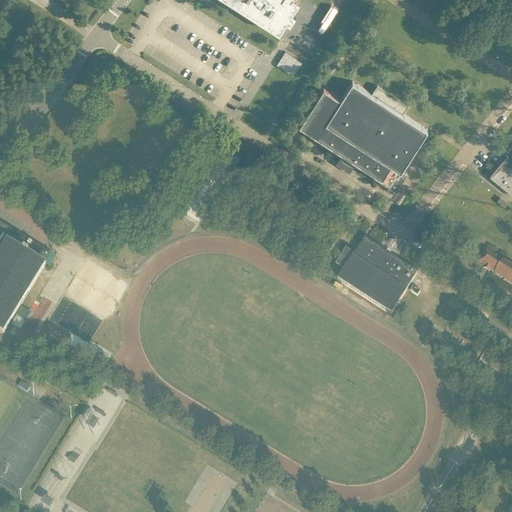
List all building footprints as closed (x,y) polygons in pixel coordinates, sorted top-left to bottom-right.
[(232,0),(280,31),(287,19),(291,22),(296,13),(293,11),(299,0),(232,0)] [(286,50),(277,64),(294,75),(303,61),(286,50)] [(310,136),(343,157),(339,163),(349,169),(353,164),(396,192),(408,174),(401,170),(428,129),(403,113),(409,104),(378,84),(372,93),(352,80),(341,99),(323,87),(299,125),(312,133),(310,136)] [(490,176),(497,181),(511,193),(511,144),(505,152),(509,155),(504,161),(502,160),(490,176)] [(396,201),(400,204),(407,194),(403,191),(396,201)] [(497,200),(505,207),(509,202),(501,196),(497,200)] [(45,266),(44,265),(51,255),(0,223),(0,333),(3,335),(45,266)] [(344,272),(337,282),(391,316),(406,292),(417,274),(395,260),(396,259),(390,255),(391,253),(387,251),(386,252),(380,248),(379,250),(365,241),(355,256),(345,250),(336,266),(344,271),(344,272)] [(479,263),(490,270),(495,274),(495,275),(511,285),(511,267),(503,262),(503,263),(496,259),(494,261),(492,259),(493,257),(486,252),(479,263)] [(328,276),(337,282),(344,272),(334,266),(328,276)] [(410,291),(418,296),(421,292),(413,287),(410,291)] [(16,316),(23,320),(26,322),(33,311),(23,305),(16,316)] [(11,325),(20,331),(26,323),(16,317),(11,325)] [(18,388),(27,393),(30,389),(21,383),(18,388)]
